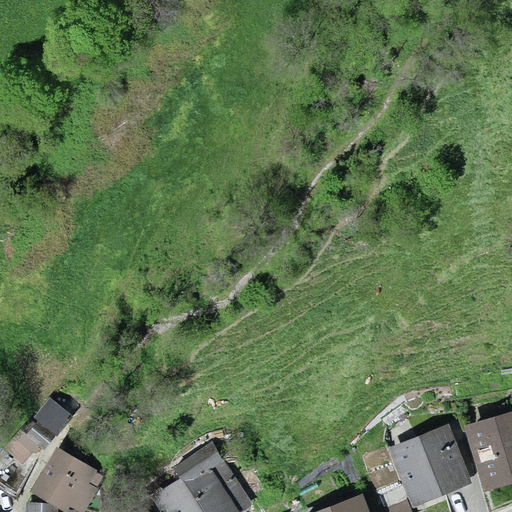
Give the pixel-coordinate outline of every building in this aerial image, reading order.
[(71,410),(55,392),(35,409),(51,427),(71,410)] [(511,410),(469,423),(489,489),(511,482),(511,410)] [(32,453),(48,436),(30,419),(14,437),(32,453)] [(449,422),(389,446),(413,507),(473,483),(449,422)] [(99,470),(58,446),(33,488),(75,511),(99,470)] [(224,452),(157,494),(168,511),(241,511),(256,503),(224,452)] [(376,511),(367,487),(303,511),(376,511)] [(52,511),(53,500),(31,501),(31,511),(52,511)]
